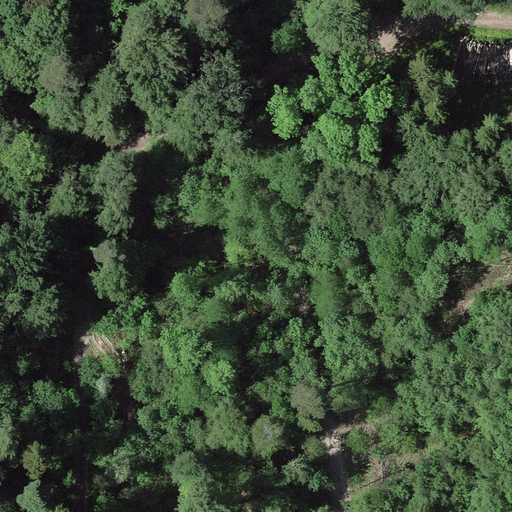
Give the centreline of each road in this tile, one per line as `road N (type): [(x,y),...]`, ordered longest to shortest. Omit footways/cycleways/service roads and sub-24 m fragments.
road 1 (track): [(340,511),(332,437),(272,202),(210,175),(91,174)]
road 2 (track): [(511,16),(424,13),(348,34),(91,174)]
road 3 (track): [(91,174),(86,511)]
